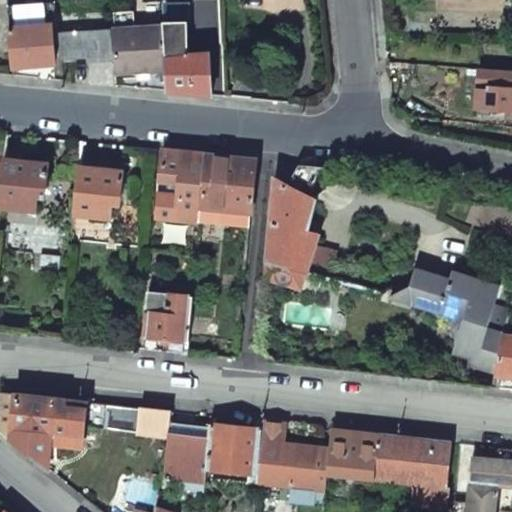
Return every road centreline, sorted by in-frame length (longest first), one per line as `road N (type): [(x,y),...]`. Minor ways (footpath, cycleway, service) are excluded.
road 1 (residential): [(0,358),(511,416)]
road 2 (residential): [(355,143),(0,102)]
road 3 (residential): [(355,143),(511,165)]
road 4 (residential): [(355,143),(343,0)]
